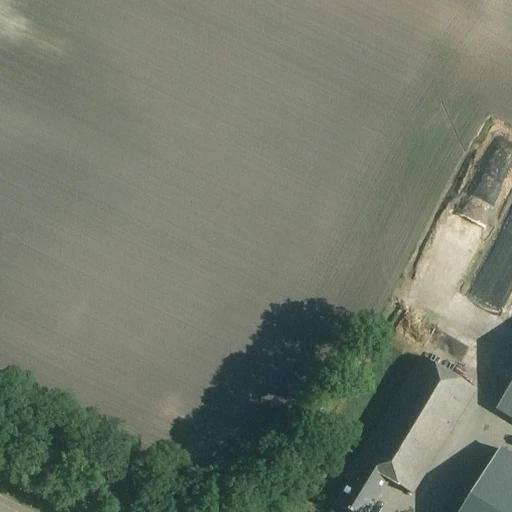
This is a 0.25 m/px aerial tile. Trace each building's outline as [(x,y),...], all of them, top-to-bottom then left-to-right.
[(505,163),(508,139),(489,137),(486,160),(505,163)] [(482,318),(511,255),(511,209),(464,309),(482,318)] [(411,497),(476,390),(421,356),(347,478),(351,481),(337,505),(348,511),(369,511),(388,483),(411,497)] [(511,384),(498,407),(511,415),(511,384)] [(511,511),(511,458),(495,448),(455,511),(511,511)]
